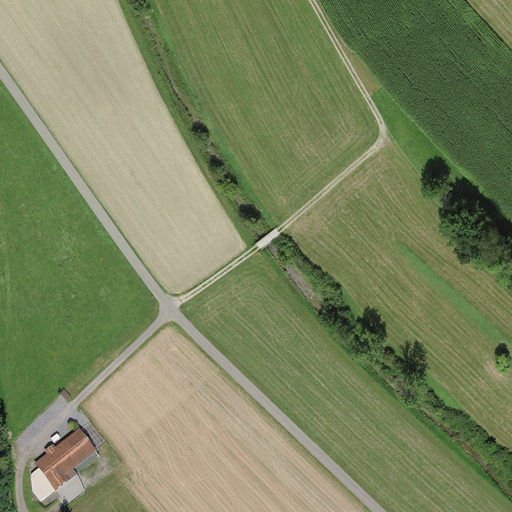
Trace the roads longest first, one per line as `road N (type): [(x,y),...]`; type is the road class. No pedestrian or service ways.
road 1 (unclassified): [(379,511),(171,311),(0,71)]
road 2 (track): [(315,0),(388,131),(282,228),(171,311)]
road 3 (track): [(22,511),(22,457),(171,311)]
